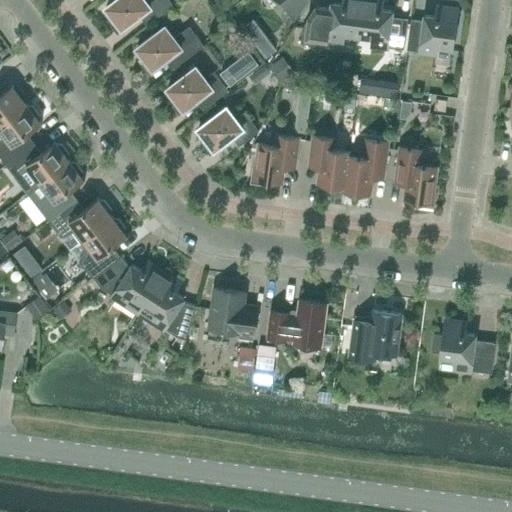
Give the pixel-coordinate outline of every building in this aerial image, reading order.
[(170,0),(114,0),(106,6),(115,18),(111,21),(118,30),(139,14),(147,24),(173,4),(170,0)] [(278,0),(294,21),(307,0),(278,0)] [(358,36),(363,0),(343,0),(343,4),(332,2),(331,8),(316,6),(309,17),(306,43),(327,46),(328,40),(342,42),(343,33),(358,36)] [(381,9),(382,0),(363,0),(358,36),(373,38),(372,46),(388,48),(388,46),(404,48),(408,18),(392,16),(393,10),(381,9)] [(455,24),(457,8),(438,5),(436,16),(425,15),(424,20),(411,19),(407,49),(420,51),(420,52),(435,54),(437,46),(452,48),(453,40),(456,41),(458,24),(455,24)] [(190,25),(174,37),(165,25),(137,47),(146,59),(142,62),(149,71),(165,59),(172,69),(204,45),(190,25)] [(283,81),(292,75),(280,59),(271,66),(283,81)] [(214,71),(205,77),(196,66),(168,87),(177,99),(173,102),(180,111),(196,99),(203,109),(228,90),(214,71)] [(231,86),(241,78),(236,72),(226,79),(231,86)] [(18,88),(14,88),(12,84),(11,85),(11,86),(0,94),(0,124),(27,104),(25,102),(26,98),(18,88)] [(445,111),(447,100),(436,98),(434,109),(445,111)] [(32,106),(28,106),(27,104),(0,124),(0,136),(2,139),(0,140),(0,156),(6,164),(31,145),(24,136),(40,123),(40,124),(41,123),(39,120),(40,116),(32,106)] [(245,111),(236,118),(227,106),(199,127),(208,139),(204,143),(211,152),(232,136),(239,145),(259,130),(245,111)] [(408,119),(409,107),(401,106),(400,118),(408,119)] [(305,131),(307,119),(299,118),(297,130),(305,131)] [(296,162),(300,137),(276,134),(275,145),(260,143),(255,178),(281,182),(284,160),(296,162)] [(335,149),(336,138),(313,135),(309,160),(322,161),(319,183),(344,186),(349,155),(350,151),(335,149)] [(384,178),(389,141),(365,138),(363,156),(349,155),(344,186),(343,190),(369,194),(372,176),(384,178)] [(61,144),(57,144),(55,141),(54,141),(54,142),(38,155),(31,145),(6,164),(18,180),(30,175),(37,185),(69,160),(68,158),(69,154),(61,144)] [(421,164),(423,149),(400,146),(396,175),(408,177),(405,199),(416,200),(416,204),(434,206),(436,193),(433,192),(436,166),(421,164)] [(37,185),(27,192),(49,220),(74,201),(67,192),(70,189),(83,180),(83,181),(84,180),(82,177),(83,173),(75,162),(71,162),(69,160),(37,185)] [(104,201),(100,200),(98,197),(96,198),(97,199),(81,211),(74,201),(49,220),(61,237),(73,231),(80,241),(112,217),(111,215),(112,211),(104,201)] [(118,219),(114,218),(112,217),(80,241),(88,251),(80,260),(92,277),(94,276),(117,259),(109,248),(126,236),(126,237),(127,236),(125,233),(126,229),(118,219)] [(130,267),(129,266),(121,256),(117,259),(94,276),(102,287),(113,294),(112,296),(138,313),(164,272),(148,261),(142,271),(132,264),(130,267)] [(42,275),(40,272),(30,279),(45,298),(57,289),(45,273),(42,275)] [(174,292),(180,282),(164,272),(138,313),(163,329),(165,328),(178,336),(186,338),(196,305),(183,302),(182,301),(184,298),(174,292)] [(244,304),(246,292),(215,287),(209,327),(238,331),(238,337),(253,339),(258,305),(244,304)] [(50,309),(47,306),(40,296),(27,306),(37,319),(50,309)] [(322,346),(327,303),(299,299),(297,313),(271,310),(267,337),(293,340),(293,342),(322,346)] [(60,316),(70,309),(64,301),(54,309),(60,316)] [(397,354),(402,313),(372,309),(371,321),(355,318),(349,356),(375,359),(377,351),(397,354)] [(15,326),(17,312),(0,310),(0,345),(2,346),(5,325),(15,326)] [(464,332),(466,321),(446,319),(444,334),(434,332),(431,351),(441,352),(440,359),(456,361),(455,369),(470,371),(471,370),(492,372),(496,342),(475,340),(475,334),(464,332)] [(277,349),(259,346),(256,369),(273,371),(277,349)]
